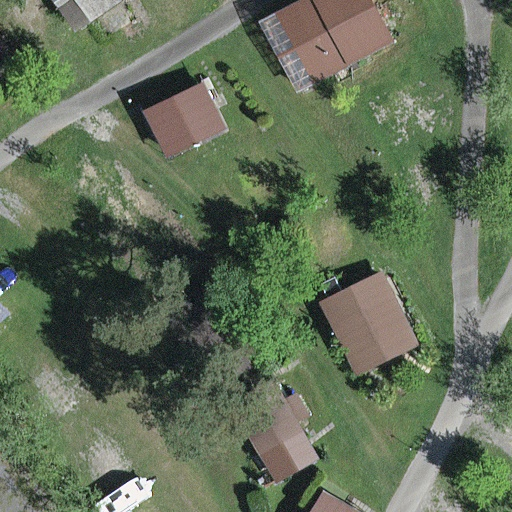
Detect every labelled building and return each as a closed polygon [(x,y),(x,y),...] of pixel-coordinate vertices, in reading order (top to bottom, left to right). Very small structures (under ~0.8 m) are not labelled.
[(91,0),(104,18),(129,0),(68,0),(71,4),(76,0),(91,0)] [(389,30),(372,0),(307,0),(322,27),(311,33),(329,65),(389,30)] [(0,56),(21,42),(0,11),(0,56)] [(240,123),(218,77),(159,105),(182,151),(240,123)] [(264,219),(321,191),(295,140),(239,168),(264,219)] [(184,237),(174,205),(142,215),(152,247),(184,237)] [(436,340),(398,264),(336,295),(375,371),(436,340)] [(329,421),(312,388),(283,404),(300,436),(329,421)] [(383,511),(341,487),(326,511),(383,511)] [(157,511),(147,491),(108,510),(109,511),(157,511)]
